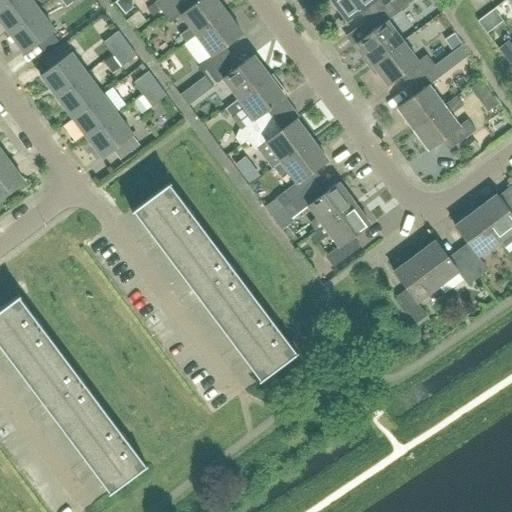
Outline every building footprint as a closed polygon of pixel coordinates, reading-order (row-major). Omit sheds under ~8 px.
[(7,0),(0,6),(0,22),(7,32),(39,9),(32,0),(7,0)] [(157,0),(147,8),(153,15),(160,10),(162,13),(178,0),(157,0)] [(199,0),(197,2),(196,0),(178,0),(162,13),(170,23),(180,15),(189,27),(179,34),(185,42),(195,35),(227,12),(218,0),(199,0)] [(330,0),(346,21),(359,11),(366,20),(394,0),(393,0),(330,0)] [(394,0),(366,20),(373,30),(356,43),(371,64),(403,41),(388,21),(402,11),(394,0)] [(54,29),(39,9),(7,32),(23,53),(54,29)] [(243,33),(227,12),(195,35),(210,55),(197,65),(204,75),(205,76),(232,56),(225,46),(243,33)] [(103,42),(112,54),(127,42),(118,30),(103,42)] [(407,85),(435,65),(427,54),(418,61),(403,41),(371,64),(387,85),(400,76),(407,85)] [(511,44),(509,41),(498,49),(511,66),(511,44)] [(127,42),(112,54),(121,66),(136,55),(127,42)] [(40,76),(55,96),(87,73),(71,52),(47,70),(40,76)] [(239,65),(232,56),(205,76),(204,75),(197,80),(205,90),(211,85),(213,86),(223,78),(237,97),(238,99),(269,75),(254,55),(239,65)] [(435,65),(407,85),(414,95),(397,108),(413,129),(444,105),(443,103),(429,85),(443,75),(435,65)] [(133,82),(142,94),(157,83),(148,71),(133,82)] [(102,93),(87,73),(55,96),(71,117),(102,93)] [(247,139),(274,119),(267,110),(285,96),(269,75),(238,99),(237,97),(225,106),(232,117),(244,107),(253,119),(240,129),(235,136),(241,144),(247,139)] [(157,83),(142,94),(151,106),(166,95),(157,83)] [(117,113),(102,93),(71,117),(86,137),(117,113)] [(459,126),(450,113),(463,104),(455,94),(443,103),(444,105),(413,129),(428,150),(441,140),(449,150),(476,130),(468,119),(459,126)] [(133,134),(117,113),(86,137),(101,158),(133,134)] [(282,129),(274,119),(247,139),(255,150),(265,142),(280,162),(312,138),(296,118),(282,129)] [(327,159),(312,138),(280,162),(273,167),(280,176),(287,171),(295,182),(276,197),(283,207),(317,182),(309,172),(327,159)] [(0,166),(9,160),(0,148),(0,166)] [(0,166),(0,198),(24,181),(9,160),(0,166)] [(131,210),(174,267),(212,238),(169,181),(131,210)] [(315,231),(354,202),(338,181),(324,192),(317,182),(283,207),(291,218),(308,205),(316,217),(309,222),(315,230),(315,231)] [(475,209),(498,241),(511,229),(511,208),(508,211),(495,194),(475,209)] [(369,223),(354,202),(315,231),(315,230),(309,234),(315,243),(328,233),(338,246),(324,256),(332,267),(359,246),(352,236),(369,223)] [(478,256),(498,241),(475,209),(454,225),(467,242),(457,250),(477,277),(488,269),(478,256)] [(216,324),(254,295),(212,238),(174,267),(216,324)] [(467,284),(477,277),(457,250),(448,257),(435,239),(414,255),(437,286),(457,271),(467,284)] [(417,301),(437,286),(414,255),(393,270),(406,288),(396,296),(416,323),(427,315),(417,301)] [(19,294),(0,307),(0,348),(23,379),(61,351),(19,294)] [(216,324),(258,380),(258,381),(297,352),(254,295),(216,324)] [(65,436),(104,407),(61,351),(23,379),(65,436)] [(65,436),(108,493),(146,464),(104,407),(65,436)]
